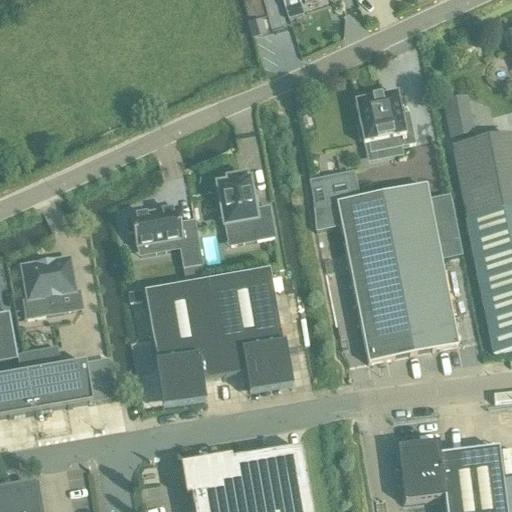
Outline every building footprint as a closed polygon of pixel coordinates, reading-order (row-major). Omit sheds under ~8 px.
[(410,127),(402,129),(396,99),(356,107),(360,129),(357,132),(360,143),(363,144),(364,147),(384,143),(386,153),(414,147),(410,127)] [(475,137),(467,99),(442,104),(450,142),(475,137)] [(511,361),(511,146),(511,140),(493,144),(472,148),(462,150),(452,152),(494,364),(511,361)] [(354,180),(311,189),(313,197),(313,213),(316,213),(336,209),(359,204),(354,180)] [(248,186),(245,186),(244,182),(228,185),(229,189),(218,191),(221,206),(219,206),(221,218),(223,218),(227,240),(255,235),(257,245),(273,242),(268,212),(255,214),(252,199),(250,199),(248,186)] [(412,359),(457,350),(426,191),(381,200),(412,359)] [(367,367),(412,359),(381,200),(359,204),(336,209),(367,367)] [(193,225),(180,228),(177,212),(130,221),(130,223),(126,224),(128,236),(132,236),(135,252),(179,245),(183,272),(201,269),(193,225)] [(27,305),(23,306),(26,323),(63,317),(61,303),(75,301),(75,297),(71,276),(69,263),(52,266),(53,268),(38,271),(38,268),(21,271),(27,305)] [(269,275),(206,286),(225,391),(246,387),(249,401),(292,393),(285,349),(282,349),(269,275)] [(206,286),(143,297),(150,334),(156,371),(154,372),(162,416),(206,408),(203,394),(225,391),(206,286)] [(0,363),(17,361),(9,315),(0,317),(0,363)] [(90,398),(87,376),(85,367),(16,379),(0,381),(0,423),(23,419),(92,407),(90,398)] [(505,511),(498,454),(440,461),(438,448),(397,453),(404,508),(444,503),(445,511),(505,511)] [(231,463),(180,471),(186,502),(190,501),(192,511),(311,511),(301,454),(244,464),(244,463),(231,465),(231,463)] [(36,511),(34,494),(0,499),(0,511),(36,511)]
